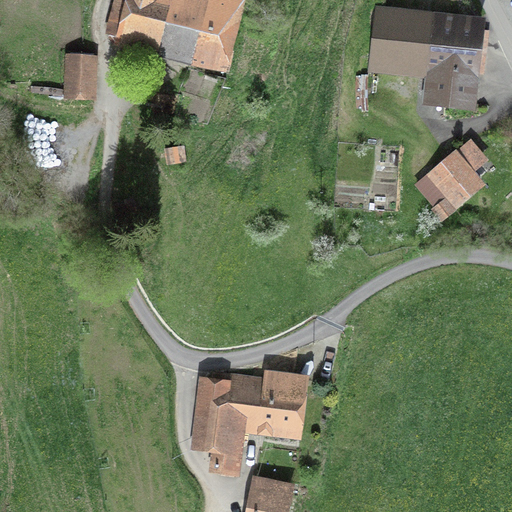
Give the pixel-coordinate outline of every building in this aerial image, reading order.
[(154,56),(158,43),(220,59),(235,0),(119,0),(112,31),(143,39),(140,52),(154,56)] [(419,22),(421,0),(380,0),(375,17),(370,58),(437,66),(432,103),(469,108),(480,22),(456,20),(455,27),(419,22)] [(68,60),(66,93),(93,94),(95,61),(68,60)] [(480,185),(464,166),(479,153),(470,142),(431,174),(457,205),(480,185)] [(166,151),(168,161),(181,159),(180,149),(166,151)] [(118,205),(125,222),(137,217),(131,200),(118,205)] [(452,210),(446,201),(435,210),(441,218),(452,210)] [(215,448),(213,468),(236,471),(242,422),(294,429),(300,379),(265,374),(263,390),(204,382),(196,445),(215,448)] [(263,475),(290,482),(298,454),(271,446),(263,475)] [(256,479),(249,511),(284,511),(290,486),(256,479)]
